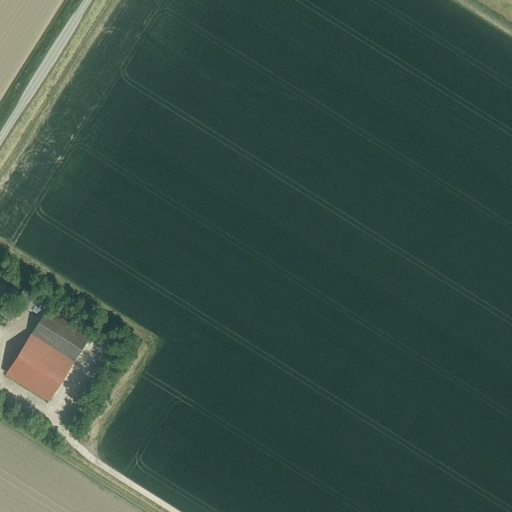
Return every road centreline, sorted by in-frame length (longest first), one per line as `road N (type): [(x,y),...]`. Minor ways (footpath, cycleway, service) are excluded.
road 1 (unclassified): [(0,149),(92,0)]
road 2 (track): [(172,511),(89,460),(58,424)]
